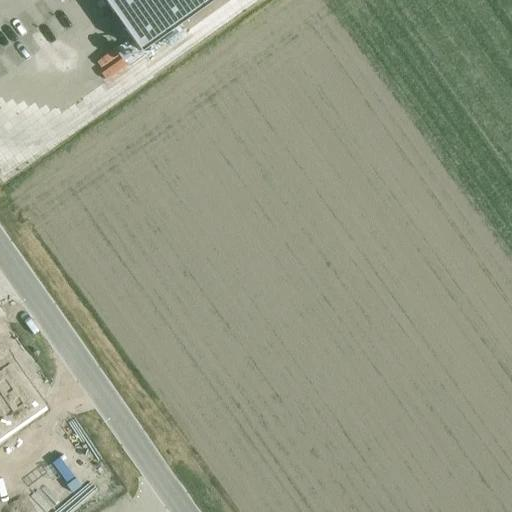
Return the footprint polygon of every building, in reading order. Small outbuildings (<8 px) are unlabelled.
[(104,0),(141,52),(214,0),(104,0)] [(9,357),(0,363),(0,390),(22,375),(9,357)] [(7,410),(33,391),(22,375),(0,390),(0,399),(1,402),(7,410)] [(46,409),(33,391),(7,410),(20,428),(46,409)] [(1,402),(0,402),(0,434),(3,439),(20,428),(7,410),(1,402)] [(63,437),(35,457),(48,477),(49,477),(72,509),(100,490),(63,437)] [(48,477),(0,510),(0,511),(67,511),(72,509),(49,477),(48,477)]
